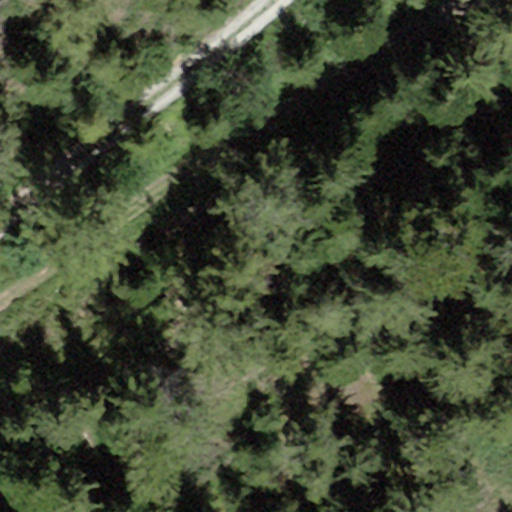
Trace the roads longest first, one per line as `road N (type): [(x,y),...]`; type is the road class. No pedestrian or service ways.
road 1 (track): [(467,0),(263,124),(0,310)]
road 2 (track): [(0,235),(281,0)]
